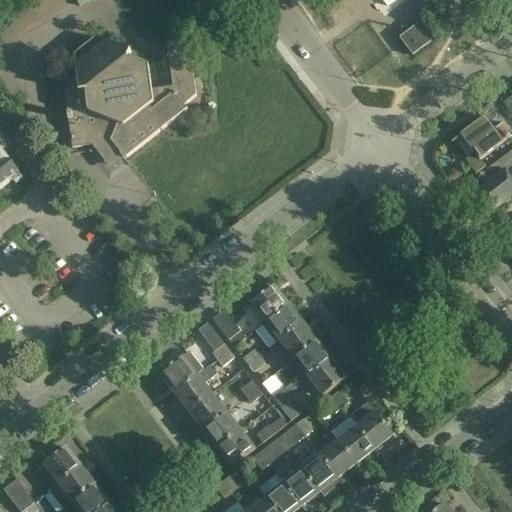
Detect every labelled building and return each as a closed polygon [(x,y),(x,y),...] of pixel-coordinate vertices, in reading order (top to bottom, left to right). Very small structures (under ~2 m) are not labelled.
[(400,39),(401,39),(414,57),(436,40),(422,22),(400,39)] [(121,157),(125,162),(188,112),(185,108),(196,99),(189,42),(168,44),(174,88),(153,91),(150,68),(130,60),(132,54),(98,40),(75,58),(79,82),(64,84),(72,151),(93,149),(98,147),(111,164),(121,157)] [(495,130),(486,119),(453,144),(454,146),(458,143),(470,159),(466,162),(477,176),(486,168),(481,161),(511,137),(511,136),(502,124),(495,130)] [(0,191),(20,175),(0,149),(0,191)] [(506,171),(479,192),(495,213),(511,200),(511,169),(507,173),(506,171)] [(252,306),(266,324),(289,306),(275,288),(252,306)] [(304,325),(289,306),(266,324),(281,343),(304,325)] [(225,312),(213,321),(235,350),(247,341),(225,312)] [(213,355),(218,362),(230,353),(209,325),(199,332),(215,354),(213,355)] [(318,343),(304,325),(281,343),(295,361),(318,343)] [(333,362),(318,343),(295,361),(310,380),(333,362)] [(244,361),(249,368),(261,358),(256,352),(244,361)] [(224,369),(236,360),(230,353),(218,362),(224,369)] [(161,377),(175,395),(199,377),(205,372),(190,354),(161,377)] [(267,366),(261,358),(249,368),(255,375),(267,366)] [(333,362),(310,380),(324,399),(347,381),(333,362)] [(213,396),(199,377),(175,395),(190,414),(213,396)] [(242,392),(247,399),(259,390),(254,383),(242,392)] [(273,398),(278,405),(290,395),(285,388),(273,398)] [(253,406),(265,397),(259,390),(247,399),(253,406)] [(341,393),(334,399),(343,410),(350,405),(341,393)] [(278,405),(283,412),(296,402),(290,395),(278,405)] [(227,414),(213,396),(190,414),(204,432),(227,414)] [(334,399),(328,404),(337,415),(343,410),(334,399)] [(358,429),(377,453),(396,438),(370,405),(351,420),(358,429)] [(242,433),(227,414),(204,432),(218,451),(242,433)] [(257,437),(264,446),(288,427),(283,420),(271,429),(270,427),(257,437)] [(340,443),(358,467),(377,453),(358,429),(351,420),(332,434),(340,443)] [(305,421),(297,427),(307,439),(314,433),(305,421)] [(300,444),(307,439),(297,427),(291,432),(300,444)] [(242,433),(218,451),(233,470),(257,452),(242,433)] [(340,482),(358,467),(340,443),(321,458),(340,482)] [(45,468),(59,486),(82,468),(68,449),(59,457),(51,447),(32,461),(40,472),(45,468)] [(277,462),(268,450),(261,456),(270,468),(277,462)] [(263,473),(270,468),(261,456),(254,461),(263,473)] [(333,487),(340,482),(321,458),(303,472),(322,496),(325,499),(336,491),(333,487)] [(97,486),(82,468),(59,486),(50,493),(64,511),(73,504),(74,505),(97,486)] [(304,510),(322,496),(303,472),(285,486),(304,510)] [(259,492),(266,500),(275,511),(300,511),(304,510),(285,486),(278,477),(259,492)] [(230,479),(223,484),(233,496),(240,491),(230,479)] [(27,511),(34,506),(33,506),(35,505),(18,482),(4,492),(19,511),(27,511)] [(233,496),(223,484),(221,486),(216,490),(226,502),(233,496)] [(101,511),(111,505),(97,486),(74,505),(79,511),(101,511)] [(275,511),(266,500),(251,511),(275,511)]
